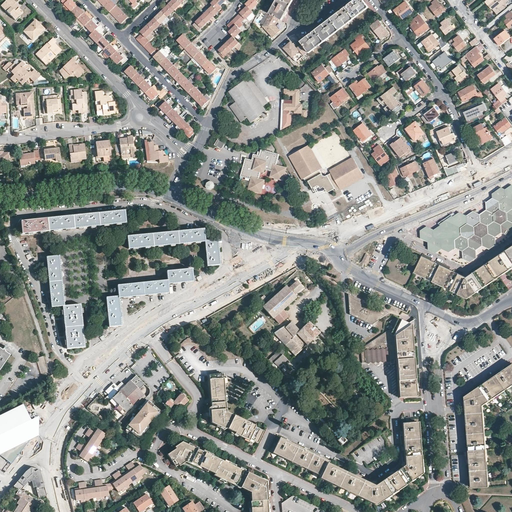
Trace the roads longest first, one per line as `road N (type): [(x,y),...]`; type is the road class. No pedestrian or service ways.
road 1 (residential): [(227,222),(216,229),(152,203),(13,219),(11,233),(57,347),(81,373)]
road 2 (residential): [(255,461),(273,427),(380,473),(397,460),(395,412),(427,404)]
road 3 (residential): [(289,240),(171,304),(81,373)]
road 4 (tertiary): [(172,196),(127,189),(0,200)]
road 5 (residential): [(150,334),(298,256)]
road 6 (tertiary): [(478,169),(323,231)]
road 7 (residential): [(139,117),(127,94),(35,0)]
road 8 (tertiary): [(329,247),(475,190)]
road 9 (residential): [(365,276),(381,246),(459,208),(475,190)]
road 10 (residential): [(0,139),(139,117)]
road 11 (residential): [(66,511),(57,441),(94,385)]
road 12 (residential): [(81,373),(36,449),(5,482)]
road 13 (residential): [(207,123),(236,71),(292,28)]
road 14 (residential): [(207,123),(122,37)]
